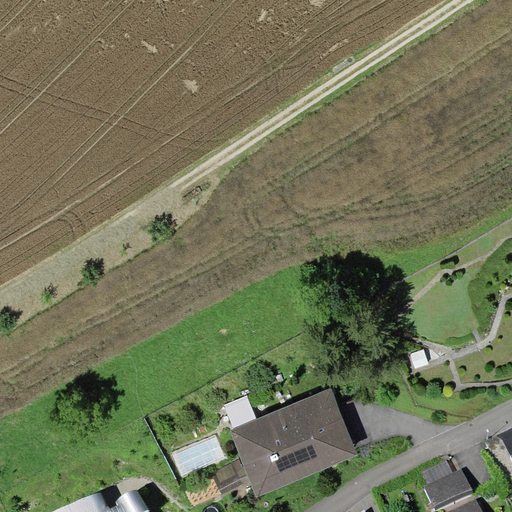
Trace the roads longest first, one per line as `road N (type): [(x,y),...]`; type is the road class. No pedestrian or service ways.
road 1 (track): [(0,300),(467,0)]
road 2 (residential): [(511,414),(323,511)]
